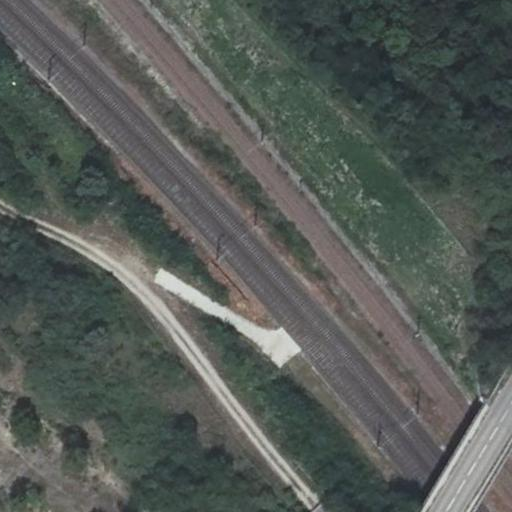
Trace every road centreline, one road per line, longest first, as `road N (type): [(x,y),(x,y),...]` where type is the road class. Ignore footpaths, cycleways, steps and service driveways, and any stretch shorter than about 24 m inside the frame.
road 1 (track): [(0,210),(89,256),(159,310),(319,508)]
road 2 (tertiary): [(447,511),(511,404)]
